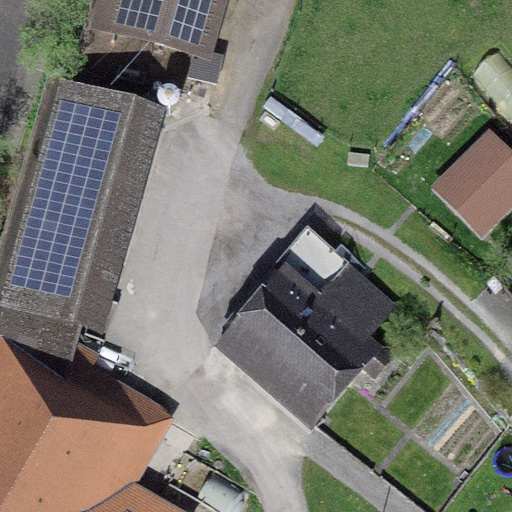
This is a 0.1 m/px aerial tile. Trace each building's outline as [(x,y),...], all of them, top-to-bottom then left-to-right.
[(193,56),(208,0),(114,0),(103,39),(193,56)] [(74,95),(11,318),(96,341),(116,347),(179,124),(74,95)] [(511,172),(503,163),(458,204),(484,232),(511,207),(511,172)] [(402,320),(310,238),(218,339),(310,422),(402,320)] [(176,440),(84,389),(96,341),(11,318),(7,346),(0,358),(0,511),(153,511),(140,505),(176,440)]
